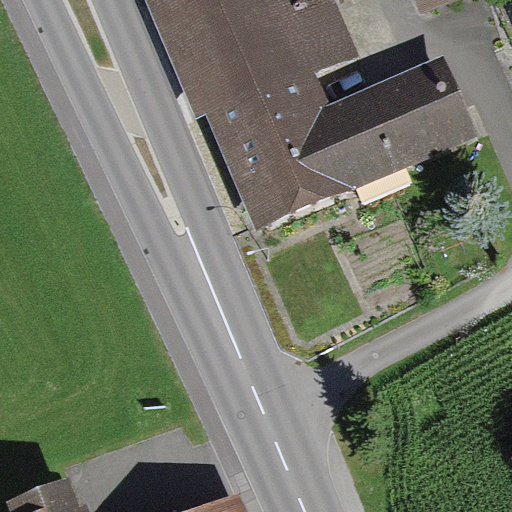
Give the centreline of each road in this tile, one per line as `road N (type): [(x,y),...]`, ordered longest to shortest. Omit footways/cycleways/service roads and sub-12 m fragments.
road 1 (primary): [(265,412),(80,0)]
road 2 (residential): [(265,412),(511,279)]
